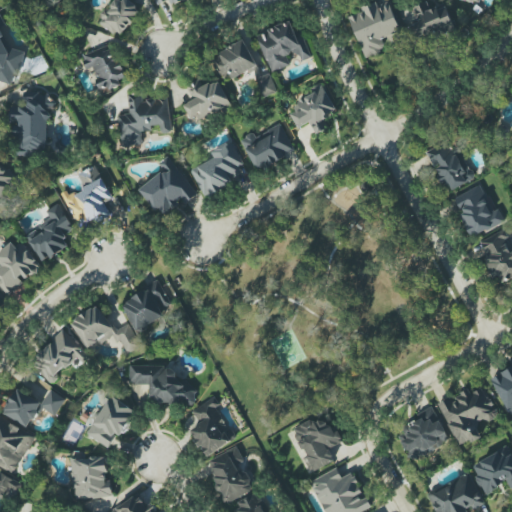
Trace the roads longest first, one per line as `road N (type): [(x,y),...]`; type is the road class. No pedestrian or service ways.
road 1 (residential): [(321,0),(382,135),(500,339)]
road 2 (residential): [(511,43),(444,103),(201,243)]
road 3 (residential): [(372,447),(374,412),(387,399),(511,333)]
road 4 (residential): [(0,358),(50,304),(114,263)]
